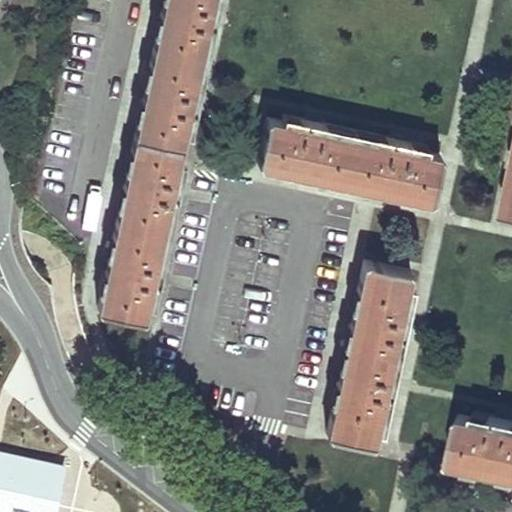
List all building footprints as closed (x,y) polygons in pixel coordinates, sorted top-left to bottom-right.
[(211,0),(163,0),(98,307),(143,316),(151,280),(162,282),(164,274),(158,272),(160,266),(154,265),(170,194),(181,197),(183,187),(178,186),(179,180),(173,179),(188,108),(199,111),(201,102),(195,101),(197,94),(191,93),(206,22),(218,25),(219,18),(214,17),(216,9),(210,7),(211,0)] [(303,123),(267,115),(257,161),(335,178),(431,198),(441,153),(405,145),(407,138),(400,137),(401,132),(392,130),(389,142),(318,127),(320,120),(315,119),(316,114),(306,112),(303,123)] [(511,166),(502,211),(511,213),(511,166)] [(410,268),(364,258),(327,431),(373,441),(383,391),(394,394),(396,384),(391,383),(393,377),(386,375),(396,333),(407,335),(409,326),(404,325),(405,319),(399,318),(410,268)] [(496,420),(459,412),(449,458),(511,471),(511,423),(511,419),(511,417),(507,416),(508,411),(498,409),(496,420)] [(50,511),(60,466),(0,453),(0,511),(50,511)]
